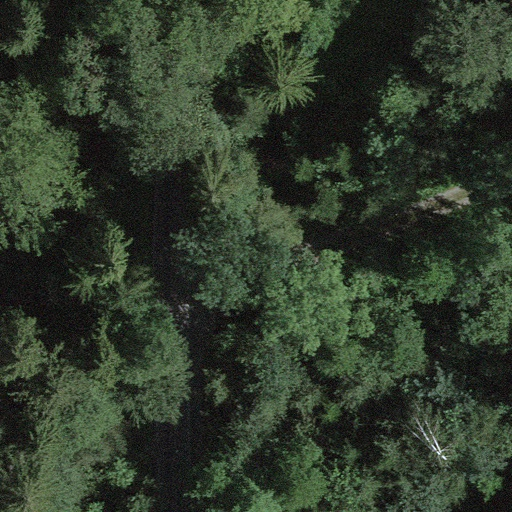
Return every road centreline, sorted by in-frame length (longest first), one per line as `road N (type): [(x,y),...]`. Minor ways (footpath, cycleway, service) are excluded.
road 1 (unclassified): [(182,511),(175,142),(193,0)]
road 2 (track): [(511,172),(178,292)]
